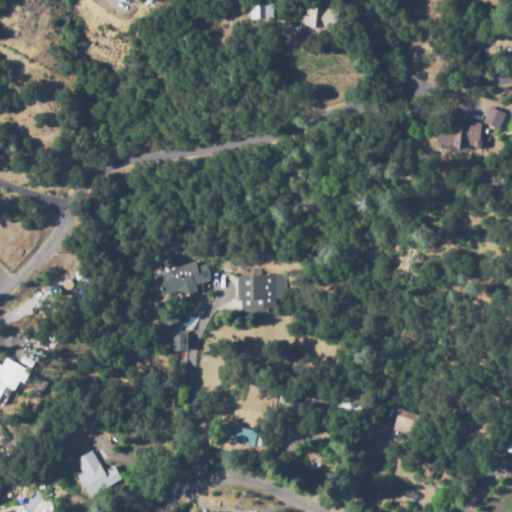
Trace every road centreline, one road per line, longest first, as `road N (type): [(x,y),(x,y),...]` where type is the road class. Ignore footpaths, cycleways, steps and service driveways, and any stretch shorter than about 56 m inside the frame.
road 1 (residential): [(0,296),(67,227),(87,183),(103,169),(293,138),(414,79),(511,79)]
road 2 (residential): [(160,511),(184,481),(218,471),(269,480),(330,511)]
